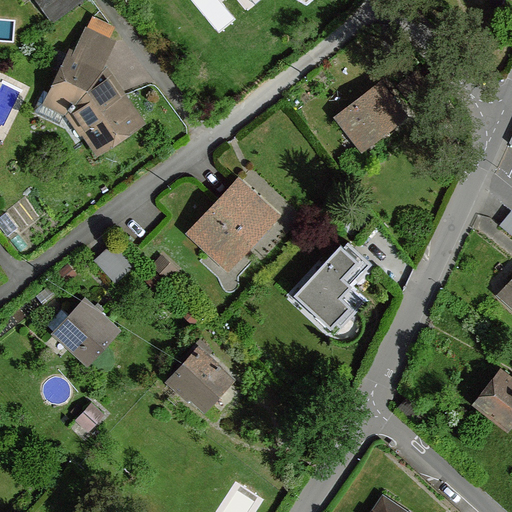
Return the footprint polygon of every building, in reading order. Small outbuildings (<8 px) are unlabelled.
[(80,0),(39,0),(53,19),(80,0)] [(88,30),(74,57),(102,70),(115,43),(88,30)] [(102,70),(74,57),(72,56),(54,95),(70,105),(72,107),(102,148),(139,123),(121,96),(104,71),(102,70)] [(418,72),(401,86),(419,109),(436,95),(418,72)] [(382,85),(340,117),(360,143),(385,124),(388,129),(405,116),(382,85)] [(70,105),(54,95),(45,90),(34,111),(61,123),(70,105)] [(243,179),(194,232),(229,266),(275,217),(252,195),(256,191),(243,179)] [(511,211),(502,224),(511,232),(511,211)] [(117,240),(100,256),(120,278),(138,261),(117,240)] [(349,242),(345,246),(358,258),(341,275),(351,284),(339,296),(351,307),(337,323),(341,327),(368,298),(354,284),(373,264),(349,242)] [(337,323),(351,307),(339,296),(351,284),(341,275),(358,258),(345,246),(342,243),(296,294),(332,328),(337,323)] [(181,275),(164,260),(157,267),(174,283),(181,275)] [(60,291),(54,284),(38,297),(44,303),(60,291)] [(511,284),(503,295),(511,302),(511,284)] [(121,331),(86,298),(55,332),(90,364),(121,331)] [(202,316),(192,307),(185,314),(194,323),(202,316)] [(189,353),(193,358),(200,351),(206,357),(212,351),(200,340),(189,353)] [(193,358),(172,381),(184,391),(187,387),(205,404),(229,378),(206,357),(200,351),(193,358)] [(511,378),(501,370),(477,402),(508,427),(511,422),(511,378)] [(431,416),(409,397),(401,407),(423,425),(431,416)] [(103,414),(92,403),(77,419),(89,429),(103,414)] [(403,511),(383,498),(373,511),(403,511)]
